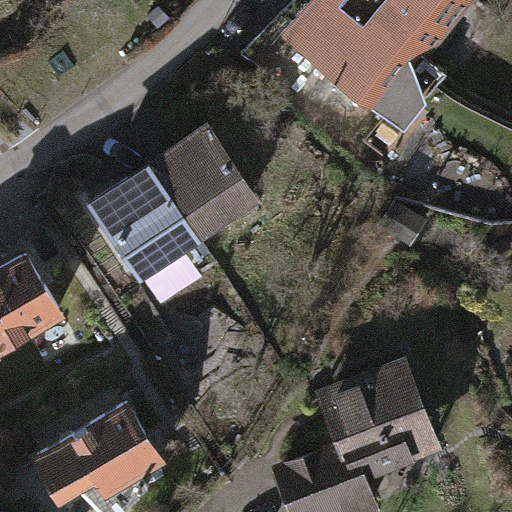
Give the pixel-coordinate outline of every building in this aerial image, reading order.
[(472,0),(294,0),(277,22),(404,124),(447,71),(427,56),(472,0)] [(258,193),(204,112),(83,192),(137,273),(258,193)] [(0,341),(62,304),(22,238),(0,251),(0,341)] [(445,444),(407,348),(313,385),(333,434),(270,458),(291,511),(368,511),(380,507),(367,474),(445,444)] [(165,457),(126,392),(27,448),(56,496),(76,484),(104,511),(118,511),(148,482),(140,472),(165,457)] [(0,511),(10,511),(0,496),(0,511)]
